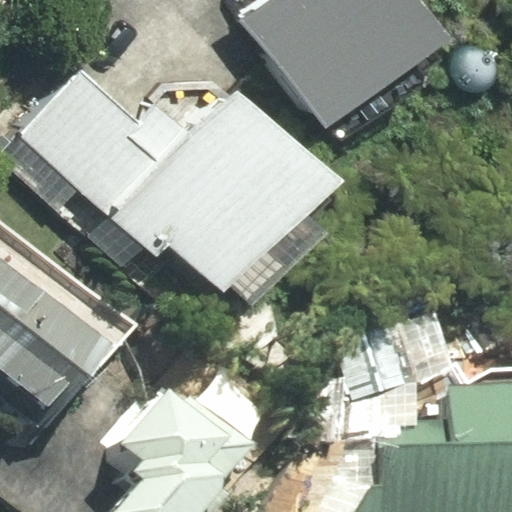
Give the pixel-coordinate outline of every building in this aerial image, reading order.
[(448,19),(435,0),(258,0),(246,8),(312,108),(448,19)] [(312,161),(223,83),(169,144),(70,58),(8,129),(143,247),(159,229),(211,275),(312,161)] [(120,331),(0,242),(0,404),(42,435),(120,331)] [(212,511),(261,454),(171,381),(109,456),(147,487),(126,511),(212,511)] [(511,511),(511,386),(379,420),(355,511),(511,511)]
